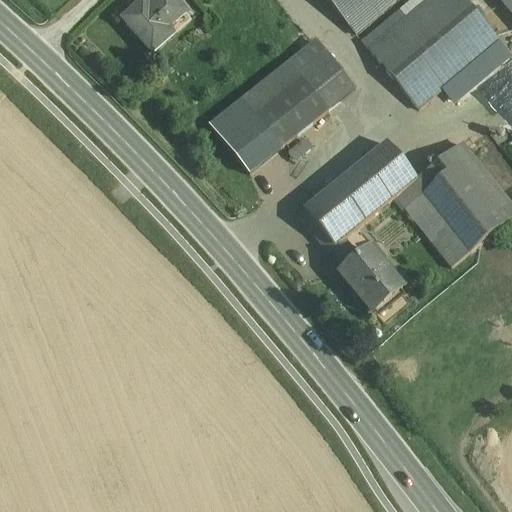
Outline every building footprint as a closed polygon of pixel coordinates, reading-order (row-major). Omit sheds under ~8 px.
[(155,0),(126,25),(151,54),(190,20),(172,0),(155,0)] [(511,0),(321,0),(356,39),(403,0),(494,0),(511,20),(511,0)] [(459,0),(432,0),(367,54),(418,114),(499,47),(459,0)] [(315,45),(208,130),(249,181),(356,95),(315,45)] [(511,221),(511,208),(462,147),(415,185),(394,202),(449,272),(511,221)] [(394,202),(415,185),(385,148),(304,213),(334,250),(394,202)] [(386,275),(369,255),(340,279),(353,294),(352,295),(362,306),(362,305),(373,318),(402,294),(386,275)]
